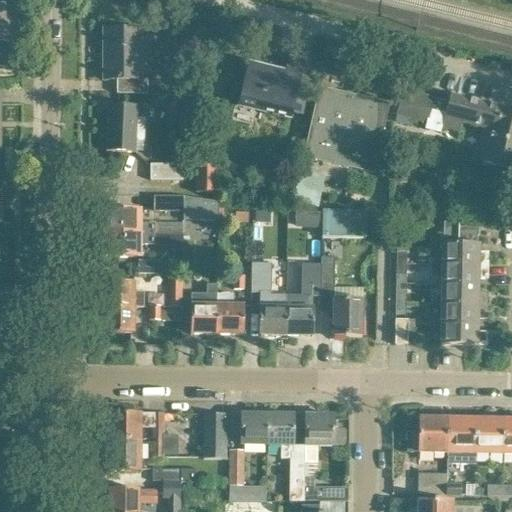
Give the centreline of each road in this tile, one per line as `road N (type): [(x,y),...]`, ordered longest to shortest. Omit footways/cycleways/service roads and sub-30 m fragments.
road 1 (residential): [(511,82),(185,0)]
road 2 (tertiary): [(46,293),(49,0)]
road 3 (residential): [(95,376),(364,382)]
road 4 (residential): [(364,382),(511,385)]
road 5 (tertiary): [(44,511),(45,375)]
road 6 (residential): [(95,376),(93,511)]
road 7 (residential): [(365,511),(364,382)]
